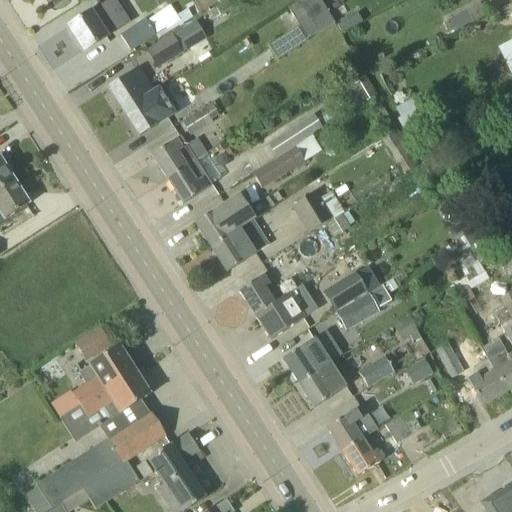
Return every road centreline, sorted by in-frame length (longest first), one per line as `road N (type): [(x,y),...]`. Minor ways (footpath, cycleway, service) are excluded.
road 1 (tertiary): [(300,511),(0,46)]
road 2 (residential): [(365,511),(511,429)]
